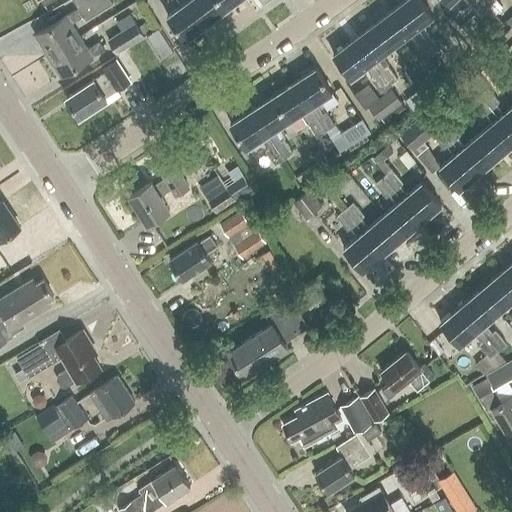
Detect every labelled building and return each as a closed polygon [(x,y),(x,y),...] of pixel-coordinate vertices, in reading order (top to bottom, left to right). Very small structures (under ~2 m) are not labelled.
[(73,0),(79,8),(36,34),(49,55),(80,36),(71,23),(84,16),(85,19),(112,3),(109,0),(73,0)] [(177,0),(181,5),(167,16),(185,40),(206,24),(187,0),(177,0)] [(187,0),(206,24),(226,9),(219,0),(187,0)] [(219,0),(226,9),(237,0),(219,0)] [(421,0),(404,0),(395,8),(413,32),(433,16),(421,0)] [(505,24),(489,7),(488,7),(481,0),(470,0),(468,2),(477,11),(459,28),(477,48),(505,24)] [(404,38),(411,47),(420,41),(413,32),(395,8),(374,23),(392,47),(404,38)] [(107,40),(116,54),(144,36),(136,22),(107,40)] [(379,71),(388,65),(389,64),(382,55),(392,47),(374,23),(354,38),(372,62),(379,71)] [(167,41),(158,28),(147,36),(155,49),(167,41)] [(428,34),(420,41),(430,55),(439,48),(428,34)] [(100,42),(88,49),(80,36),(49,55),(62,76),(105,50),(100,42)] [(354,38),(333,54),(351,78),(372,62),(354,38)] [(421,61),(430,55),(420,41),(411,47),(421,61)] [(500,90),(511,79),(511,77),(496,58),(483,69),(500,90)] [(117,60),(103,69),(105,72),(94,80),(94,79),(66,97),(80,118),(107,100),(109,103),(121,95),(117,90),(131,82),(117,60)] [(388,65),(379,71),(390,85),(398,79),(388,65)] [(295,81),(311,106),(317,116),(327,110),(321,100),(332,92),(316,67),(295,81)] [(379,71),(370,78),(381,92),(390,85),(379,71)] [(273,95),(289,120),(311,106),(295,81),(273,95)] [(401,102),(391,88),(368,105),(378,119),(401,102)] [(491,107),(496,103),(499,100),(488,88),(480,94),(491,107)] [(482,114),(486,111),(491,107),(480,94),(472,101),(482,114)] [(252,109),(268,134),(274,144),(281,140),(284,138),(278,128),(289,120),(273,95),(252,109)] [(511,132),(511,105),(503,113),(496,103),(491,107),(511,132)] [(499,156),(511,144),(511,132),(491,107),(486,111),(493,121),(479,133),(499,156)] [(252,109),(251,110),(230,123),(247,148),(268,134),(252,109)] [(327,110),(317,116),(327,130),(335,125),(336,124),(327,110)] [(427,146),(423,141),(439,127),(425,112),(399,134),(417,155),(427,146)] [(326,131),(327,130),(317,116),(311,120),(308,122),(317,136),(326,131)] [(449,120),(441,127),(452,140),(457,136),(460,133),(449,120)] [(327,130),(326,131),(340,153),(348,148),(339,134),(340,133),(335,125),(327,130)] [(444,147),(447,144),(452,140),(441,127),(433,134),(444,147)] [(479,133),(465,145),(457,136),(452,140),(479,172),(499,156),(479,133)] [(281,140),(274,144),(283,158),(293,152),(284,138),(281,140)] [(459,189),(479,172),(452,140),(447,144),(455,153),(440,166),(459,189)] [(274,144),(266,149),(275,164),(283,158),(274,144)] [(382,151),(373,158),(386,173),(391,169),(383,160),(387,157),(392,152),(387,146),(382,151)] [(322,151),(314,156),(319,165),(327,160),(322,151)] [(165,178),(154,185),(152,182),(130,196),(148,224),(170,209),(161,195),(172,188),(176,195),(189,187),(176,166),(163,175),(165,178)] [(237,167),(228,173),(234,181),(242,176),(237,167)] [(394,189),(399,185),(402,182),(391,169),(386,173),(383,176),(394,189)] [(394,189),(383,176),(375,183),(386,196),(389,193),(394,189)] [(422,221),(441,204),(422,181),(407,194),(399,185),(394,189),(402,198),(422,221)] [(216,213),(235,201),(226,186),(207,199),(216,213)] [(402,237),(422,221),(402,198),(394,189),(389,193),(397,202),(383,214),(402,237)] [(0,240),(20,228),(2,201),(0,202),(0,240)] [(345,209),(355,222),(360,217),(364,215),(353,202),(345,209)] [(306,203),(293,213),(304,226),(317,216),(306,203)] [(252,219),(249,221),(240,209),(219,223),(228,236),(233,233),(238,241),(234,244),(242,257),(266,242),(258,229),(252,219)] [(347,229),(350,226),(355,222),(345,209),(336,216),(347,229)] [(383,254),(402,237),(383,214),(368,227),(360,217),(355,222),(363,231),(383,254)] [(383,254),(363,231),(355,222),(350,226),(358,235),(344,247),(363,270),(383,254)] [(199,243),(197,241),(170,259),(184,279),(211,261),(205,253),(217,245),(210,235),(199,243)] [(280,264),(272,252),(264,258),(272,270),(280,264)] [(511,262),(499,273),(511,287),(511,262)] [(511,287),(499,273),(480,289),(499,312),(511,301),(511,287)] [(0,344),(13,336),(9,330),(50,305),(47,300),(54,296),(43,279),(36,284),(33,279),(0,298),(0,344)] [(480,289),(460,306),(487,338),(488,338),(493,334),(485,324),(499,312),(480,289)] [(272,324),(229,351),(244,375),(288,347),(285,342),(308,327),(291,300),(266,316),(272,324)] [(460,306),(441,322),(460,345),(475,333),(483,342),(487,338),(460,306)] [(40,344),(17,358),(28,377),(62,357),(68,368),(58,374),(56,379),(61,386),(65,387),(76,380),(77,382),(100,368),(89,348),(92,346),(83,330),(56,346),(57,348),(46,354),(40,344)] [(496,331),(493,334),(488,338),(498,351),(507,344),(496,331)] [(490,358),(498,351),(488,338),(487,338),(483,342),(479,345),(490,358)] [(423,362),(418,366),(406,351),(382,371),(396,389),(409,379),(417,390),(429,380),(434,376),(423,362)] [(511,362),(487,377),(493,388),(494,388),(511,377),(511,362)] [(23,369),(14,374),(19,382),(28,377),(23,369)] [(135,402),(118,376),(90,394),(107,420),(135,402)] [(511,395),(502,402),(494,388),(493,388),(487,377),(473,385),(492,419),(496,416),(510,440),(511,438),(511,395)] [(372,388),(360,395),(364,403),(374,421),(386,414),(372,388)] [(299,437),(304,447),(323,437),(320,432),(342,420),(327,394),(296,411),(299,416),(283,424),(292,441),(299,437)] [(52,441),(74,428),(87,419),(72,396),(40,416),(38,417),(52,441)] [(360,430),(372,423),(359,397),(346,404),(360,430)] [(356,433),(336,446),(342,455),(316,473),(328,492),(354,475),(350,468),(371,454),(356,433)] [(118,509),(119,511),(150,511),(190,486),(176,464),(139,489),(142,494),(118,509)] [(430,501),(444,493),(431,469),(417,477),(430,501)] [(457,511),(471,511),(457,489),(447,495),(457,511)] [(389,503),(382,491),(346,511),(410,511),(401,496),(389,503)]
